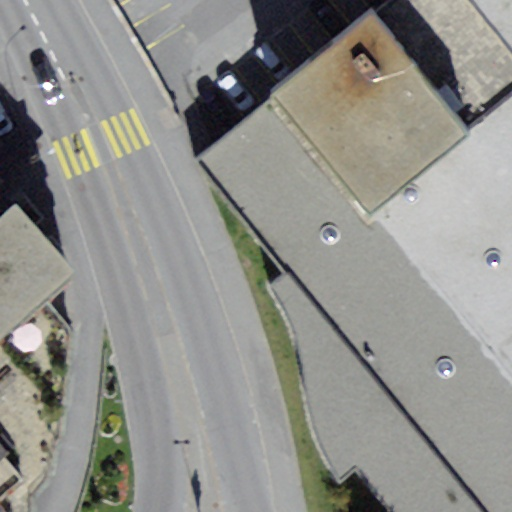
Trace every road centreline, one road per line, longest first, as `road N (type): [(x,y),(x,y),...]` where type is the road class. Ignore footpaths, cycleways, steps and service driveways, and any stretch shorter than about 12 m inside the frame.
road 1 (primary): [(246,511),(222,395),(172,254),(81,46),(50,0)]
road 2 (primary): [(16,0),(92,179),(139,330),(161,453),(158,511)]
